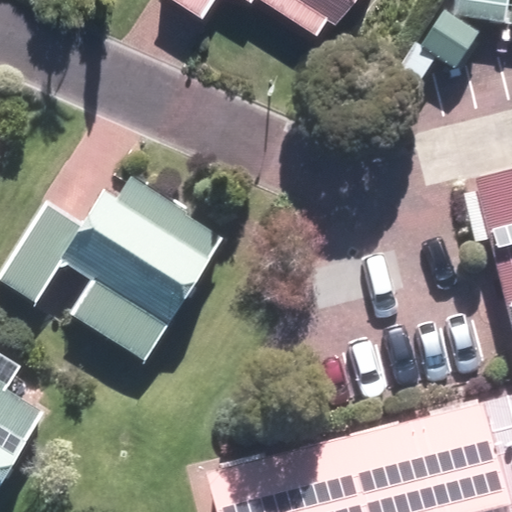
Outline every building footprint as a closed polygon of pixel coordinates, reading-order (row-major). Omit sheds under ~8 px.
[(166,0),(196,19),(208,0),(239,0),(241,1),(241,0),(248,0),(316,43),(344,0),(166,0)] [(511,0),(444,0),(443,26),(511,31),(511,0)] [(36,209),(0,269),(0,294),(29,312),(53,271),(80,287),(60,322),(139,369),(215,241),(121,185),(109,205),(93,196),(72,230),(36,209)] [(511,406),(198,488),(204,511),(511,511),(511,194),(465,207),(511,386),(511,406)] [(0,481),(39,416),(0,392),(0,481)]
